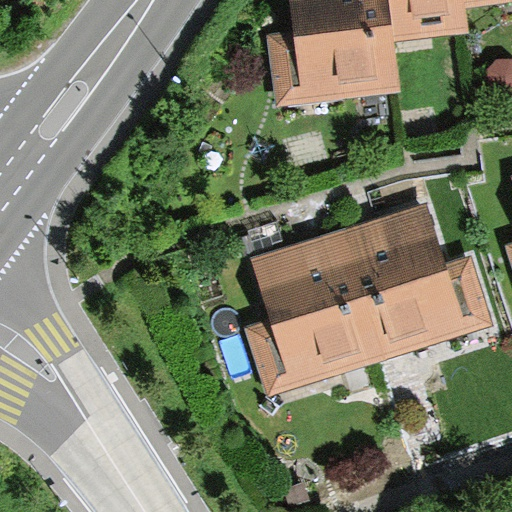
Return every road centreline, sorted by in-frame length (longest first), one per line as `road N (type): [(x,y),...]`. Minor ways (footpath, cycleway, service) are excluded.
road 1 (tertiary): [(0,193),(145,0)]
road 2 (residential): [(141,511),(94,426),(0,329)]
